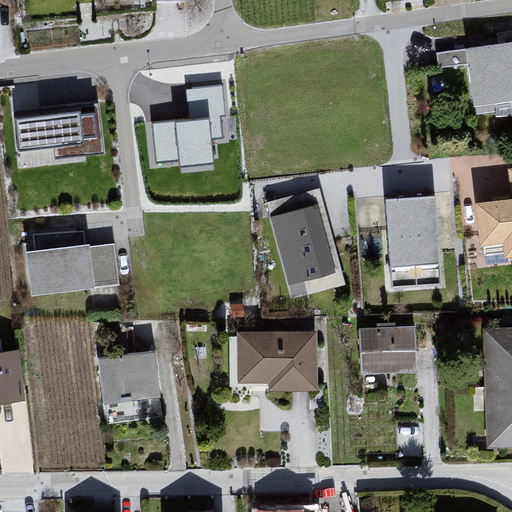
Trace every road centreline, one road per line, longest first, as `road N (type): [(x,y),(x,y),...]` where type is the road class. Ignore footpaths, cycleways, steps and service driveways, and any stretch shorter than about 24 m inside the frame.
road 1 (residential): [(0,485),(406,476),(511,486)]
road 2 (residential): [(511,4),(225,39)]
road 3 (residential): [(225,39),(0,71)]
